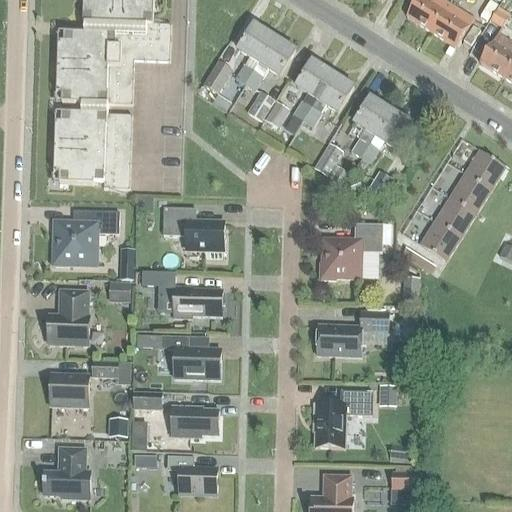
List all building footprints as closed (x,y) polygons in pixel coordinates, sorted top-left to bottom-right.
[(58,186),(93,187),(93,185),(103,186),(103,192),(129,193),(131,118),(107,117),(107,107),(132,108),(133,64),(169,65),(170,27),(152,27),(153,0),(82,0),(82,26),(96,27),(96,37),(63,36),(63,45),(58,45),(56,96),(61,96),(61,106),(81,106),(81,116),(61,116),(60,125),(55,125),(53,176),(59,177),(58,186)] [(418,0),(406,20),(431,36),(449,7),(438,0),(418,0)] [(449,7),(431,36),(455,51),(473,22),(449,7)] [(235,82),(245,88),(275,41),(254,28),(238,53),(249,60),(235,82)] [(479,66),(504,82),(511,68),(511,46),(497,37),(479,66)] [(275,41),(245,88),(254,94),(268,72),(279,79),(295,54),(275,41)] [(294,119),(303,125),(333,77),(312,64),(296,90),(307,97),(294,119)] [(202,88),(217,97),(232,74),(217,65),(202,88)] [(333,77),(303,125),(312,130),(326,108),(337,116),(353,90),(333,77)] [(246,116),(261,125),(274,103),(259,94),(246,116)] [(352,155),(361,161),(391,114),(370,101),(354,126),(366,133),(352,155)] [(264,123),(277,131),(289,113),(276,104),(264,123)] [(391,114),(361,161),(370,167),(384,145),(396,152),(411,127),(391,114)] [(314,171),(327,180),(343,155),(329,146),(314,171)] [(480,154),(464,177),(490,194),(506,170),(480,154)] [(368,195),(378,202),(380,200),(384,202),(391,192),(386,188),(389,183),(380,177),(368,195)] [(490,194),(464,177),(450,201),(476,217),(476,216),(490,194)] [(357,183),(348,187),(351,194),(360,190),(357,183)] [(152,201),(136,201),(136,211),(152,212),(152,201)] [(449,201),(434,225),(460,241),(475,217),(449,201)] [(350,220),(350,204),(340,204),(340,220),(350,220)] [(186,239),(185,253),(204,253),(203,262),(223,262),(224,227),(195,226),(195,212),(163,212),(163,239),(186,239)] [(51,270),(68,270),(68,268),(95,269),(96,237),(118,238),(119,215),(95,215),(94,227),(54,226),(54,252),(52,252),(51,270)] [(460,241),(434,225),(420,248),(446,264),(460,241)] [(322,268),(320,268),(319,283),(335,284),(335,282),(359,282),(360,256),(381,257),(382,229),(354,228),(354,244),(322,243),(322,268)] [(510,265),(511,261),(511,252),(505,249),(500,260),(510,265)] [(412,255),(405,250),(399,259),(406,264),(412,255)] [(119,282),(132,283),(134,252),(121,251),(119,282)] [(414,269),(420,260),(412,255),(406,264),(414,269)] [(422,274),(428,264),(420,260),(414,269),(422,274)] [(435,269),(428,264),(422,274),(430,279),(435,269)] [(135,275),(134,289),(163,290),(164,275),(135,275)] [(109,285),(108,305),(129,306),(130,286),(109,285)] [(173,321),(191,322),(191,319),(221,320),(222,294),(192,293),(192,290),(174,290),(173,321)] [(49,319),(48,349),(88,350),(89,320),(87,320),(88,295),(59,294),(59,319),(49,319)] [(317,330),(316,359),(361,360),(362,335),(388,336),(388,316),(360,315),(360,331),(317,330)] [(408,353),(417,353),(418,337),(408,337),(408,353)] [(188,352),(188,340),(161,339),(160,352),(174,352),(173,382),(219,383),(220,353),(188,352)] [(93,381),(119,382),(119,365),(94,364),(93,381)] [(417,383),(417,371),(393,370),(393,382),(395,382),(415,383),(417,383)] [(50,401),(50,409),(87,410),(88,380),(51,379),(50,387),(47,387),(46,401),(50,401)] [(395,406),(395,390),(381,389),(381,405),(395,406)] [(132,413),(162,414),(163,396),(133,394),(132,413)] [(313,408),(313,424),(315,424),(314,451),(344,452),(345,419),(371,419),(372,395),(340,394),(339,409),(313,408)] [(202,411),(171,410),(170,440),(201,441),(201,439),(218,440),(218,414),(202,413),(202,411)] [(151,447),(148,423),(136,425),(139,448),(151,447)] [(392,447),(390,463),(408,466),(410,450),(392,447)] [(60,503),(89,504),(90,475),(85,474),(85,452),(58,451),(58,477),(44,476),(43,499),(60,499),(60,503)] [(147,471),(147,459),(134,459),(134,471),(147,471)] [(166,471),(180,472),(179,498),(216,499),(216,473),(193,472),(193,460),(166,459),(166,471)] [(391,493),(419,494),(419,478),(394,477),(391,477),(391,493)] [(351,511),(352,502),(351,502),(351,480),(323,479),(323,501),(311,501),(310,511),(351,511)]
